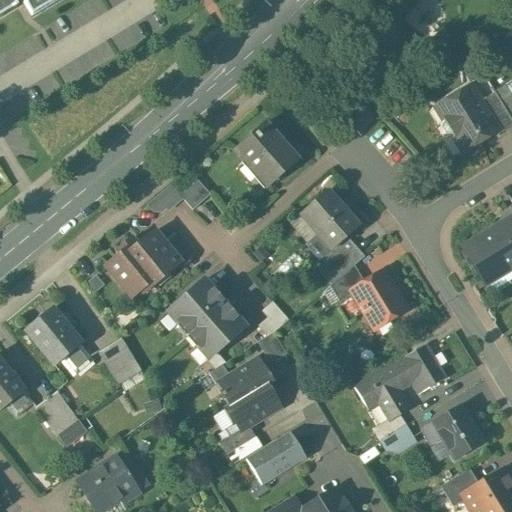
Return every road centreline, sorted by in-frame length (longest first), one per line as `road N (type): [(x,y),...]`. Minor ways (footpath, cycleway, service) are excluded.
road 1 (secondary): [(0,257),(294,0)]
road 2 (residential): [(511,391),(412,227)]
